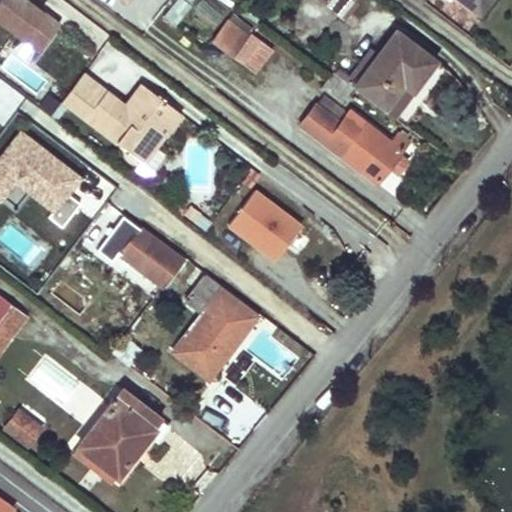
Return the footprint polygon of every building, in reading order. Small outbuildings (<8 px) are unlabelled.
[(0,0),(0,25),(38,52),(60,21),(31,0),(0,0)] [(175,30),(191,0),(169,0),(158,21),(175,30)] [(356,0),(320,0),(343,17),(356,0)] [(461,0),(477,12),(486,0),(461,0)] [(251,38),(231,23),(214,46),(234,61),(251,38)] [(355,83),(351,87),(370,102),(383,111),(404,84),(414,92),(437,60),(396,29),(355,83)] [(64,100),(87,119),(110,91),(87,72),(64,100)] [(351,87),(332,73),(322,86),(342,101),(351,87)] [(145,84),(127,105),(135,112),(153,91),(145,84)] [(370,102),(351,87),(342,101),(361,114),(370,102)] [(110,91),(87,119),(134,157),(148,139),(158,147),(183,115),(153,91),(135,112),(127,105),(110,91)] [(312,103),(297,124),(375,183),(406,141),(397,134),(389,144),(349,114),(340,124),(312,103)] [(64,225),(80,202),(69,194),(83,175),(18,128),(0,152),(0,201),(13,211),(24,196),(64,225)] [(143,165),(158,147),(148,139),(134,157),(143,165)] [(225,226),(274,262),(303,223),(253,187),(225,226)] [(124,216),(99,249),(111,258),(118,252),(161,285),(181,258),(124,216)] [(174,354),(209,380),(256,314),(202,275),(185,299),(204,312),(174,354)] [(0,317),(11,303),(0,294),(0,317)] [(80,446),(120,476),(160,421),(121,392),(80,446)] [(15,405),(0,429),(0,430),(29,447),(43,423),(15,405)] [(114,484),(120,476),(80,446),(74,455),(114,484)] [(0,500),(0,511),(11,511),(13,510),(0,500)]
